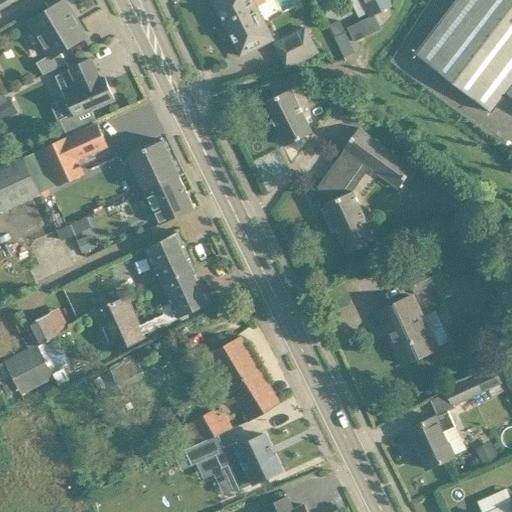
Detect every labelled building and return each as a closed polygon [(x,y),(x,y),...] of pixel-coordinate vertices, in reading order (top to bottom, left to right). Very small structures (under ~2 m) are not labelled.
[(0,0),(0,9),(17,0),(0,0)] [(87,36),(64,0),(63,0),(30,21),(50,54),(36,63),(43,75),(67,63),(60,52),(87,36)] [(253,0),(211,0),(241,56),(273,39),(253,0)] [(360,0),(369,17),(395,4),(393,0),(360,0)] [(511,0),(455,0),(415,53),(478,101),(511,57),(511,0)] [(375,14),(351,27),(358,39),(382,26),(375,14)] [(338,20),(328,25),(334,38),(345,33),(338,20)] [(306,28),(275,44),(287,67),(318,51),(306,28)] [(511,57),(478,101),(492,112),(507,93),(511,96),(511,57)] [(100,79),(91,58),(69,68),(70,70),(55,76),(65,97),(51,104),(62,129),(64,128),(67,134),(96,121),(91,110),(115,99),(105,77),(100,79)] [(291,89),(264,103),(286,146),(313,132),(291,89)] [(78,159),(108,146),(98,124),(42,149),(58,185),(84,173),(78,159)] [(345,149),(336,161),(355,174),(364,162),(398,187),(413,167),(375,139),(359,128),(344,148),(345,149)] [(129,155),(138,173),(146,190),(178,175),(162,140),(129,155)] [(58,185),(42,149),(24,157),(40,193),(58,185)] [(24,157),(0,167),(0,210),(40,193),(24,157)] [(355,174),(336,161),(317,187),(325,204),(324,204),(347,253),(365,245),(376,240),(353,191),(345,195),(343,191),(355,174)] [(178,175),(146,190),(161,223),(193,208),(178,175)] [(178,232),(145,247),(162,283),(194,268),(178,232)] [(91,234),(78,240),(82,252),(96,246),(91,234)] [(511,262),(509,256),(497,262),(503,274),(511,269),(511,262)] [(437,264),(409,277),(416,292),(443,279),(437,264)] [(125,295),(95,309),(115,353),(145,338),(143,334),(211,303),(194,268),(162,283),(171,302),(162,306),(166,313),(139,325),(125,295)] [(412,295),(396,303),(378,311),(403,364),(437,348),(412,295)] [(26,325),(37,345),(70,328),(60,308),(26,325)] [(240,336),(223,346),(207,356),(233,398),(227,402),(229,406),(236,402),(248,421),(279,403),(240,336)] [(37,347),(5,363),(21,394),(53,377),(37,347)] [(108,369),(118,389),(145,377),(136,356),(108,369)] [(495,367),(447,389),(453,404),(502,382),(495,367)] [(65,369),(54,374),(60,385),(70,380),(65,369)] [(195,418),(180,427),(189,445),(225,429),(214,407),(195,418)] [(427,420),(409,428),(422,458),(427,468),(454,455),(454,454),(443,432),(455,426),(448,411),(436,416),(427,420)] [(225,449),(216,454),(222,467),(227,465),(239,490),(254,483),(263,479),(281,471),(264,434),(263,432),(225,449)] [(218,435),(186,450),(177,454),(184,467),(193,463),(193,464),(216,454),(225,449),(218,435)] [(307,511),(304,505),(294,510),(288,497),(262,509),(263,511),(307,511)] [(511,511),(511,500),(486,511),(511,511)]
